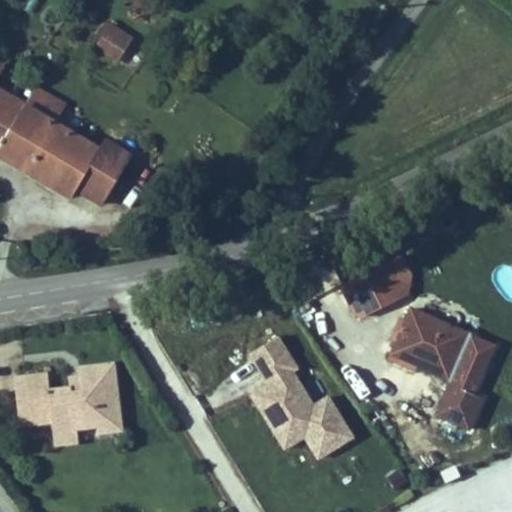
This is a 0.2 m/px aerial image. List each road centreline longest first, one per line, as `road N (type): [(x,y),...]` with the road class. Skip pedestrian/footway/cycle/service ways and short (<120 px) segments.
road 1 (tertiary): [(234,256),(419,0)]
road 2 (secondary): [(234,256),(342,218),(511,134)]
road 3 (secondary): [(0,298),(234,256)]
